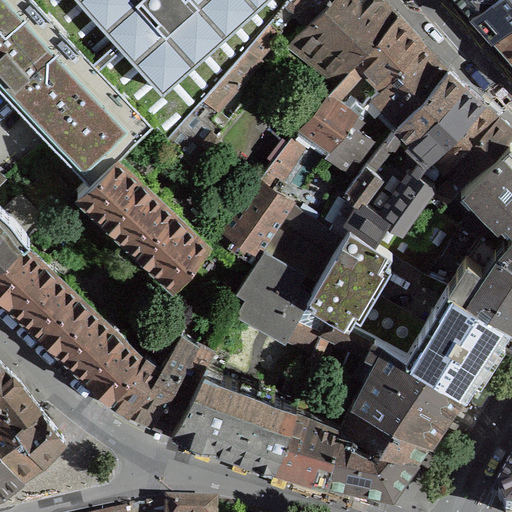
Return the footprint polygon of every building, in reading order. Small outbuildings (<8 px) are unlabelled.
[(37,120),(68,153),(90,176),(116,151),(152,117),(71,29),(42,0),(0,0),(0,74),(3,77),(0,79),(0,80),(25,107),(28,104),(39,117),(37,120)] [(270,16),(284,0),(42,0),(71,29),(152,117),(167,132),(270,16)] [(340,73),(397,11),(387,0),(324,0),(308,18),(307,18),(292,34),(267,67),(278,76),(305,44),(340,73)] [(308,18),(324,0),(284,0),(270,16),(276,22),(293,2),(297,6),(295,8),(298,11),(300,9),(307,18),(308,18)] [(511,0),(481,0),(473,6),(493,29),(493,28),(511,13),(511,0)] [(385,79),(423,39),(397,11),(340,73),(301,121),(313,129),(332,143),(363,103),(356,97),(350,104),(338,96),(367,62),(385,79)] [(511,13),(493,28),(511,50),(511,13)] [(183,154),(193,163),(221,126),(209,115),(262,56),(260,54),(271,41),(283,28),(276,22),(270,16),(167,132),(166,134),(183,154)] [(398,119),(448,66),(423,39),(385,79),(363,103),(332,143),(325,151),(347,168),(372,136),(358,125),(367,114),(364,112),(375,96),(394,116),(398,119)] [(412,134),(464,81),(448,66),(398,119),(394,123),(377,144),(378,145),(366,161),(373,166),(404,126),(412,134)] [(431,152),(483,99),(464,81),(412,134),(426,148),(407,173),(391,162),(383,173),(363,203),(346,189),(340,185),(319,219),(343,235),(350,224),(373,238),(387,216),(401,226),(421,199),(434,180),(418,169),(431,152)] [(457,151),(498,112),(483,99),(431,152),(444,165),(457,151)] [(508,136),(511,131),(511,124),(498,112),(457,151),(466,159),(432,194),(442,203),(508,136)] [(292,202),(275,190),(313,129),(301,121),(221,226),(235,236),(232,242),(241,248),(245,242),(260,252),(292,202)] [(480,233),(511,202),(511,140),(508,136),(442,203),(440,206),(459,219),(480,233)] [(90,176),(78,188),(127,234),(163,195),(116,151),(90,176)] [(0,256),(24,237),(78,188),(90,176),(68,153),(4,207),(0,201),(0,181),(6,176),(0,170),(0,256)] [(363,203),(383,173),(373,166),(366,161),(346,189),(363,203)] [(163,195),(127,234),(175,279),(209,239),(163,195)] [(292,202),(260,252),(236,287),(246,293),(237,307),(280,331),(276,337),(282,341),(286,335),(296,317),(308,295),(311,291),(297,284),(304,272),(318,279),(343,235),(319,219),(292,202)] [(511,253),(511,202),(480,233),(511,253)] [(392,249),(425,270),(459,219),(440,206),(417,236),(401,226),(387,216),(373,238),(392,249)] [(308,295),(356,323),(373,294),(367,290),(379,270),(384,273),(391,262),(386,259),(392,249),(373,238),(350,224),(343,235),(318,279),(311,291),(308,295)] [(448,281),(509,317),(511,312),(511,253),(480,233),(448,281)] [(0,286),(57,340),(93,302),(24,237),(0,256),(0,286)] [(475,369),(481,373),(488,362),(496,350),(490,346),(509,317),(448,281),(422,323),(373,294),(356,323),(466,384),(475,369)] [(188,289),(165,317),(167,319),(179,327),(183,322),(174,317),(182,306),(189,311),(203,293),(192,285),(189,290),(188,289)] [(448,410),(466,384),(356,323),(308,295),(296,317),(322,330),(315,348),(303,381),(294,403),(308,409),(335,336),(335,334),(371,351),(357,377),(362,380),(360,385),(353,398),(431,435),(433,434),(448,410)] [(113,394),(144,350),(93,302),(57,340),(113,394)] [(296,317),(286,335),(315,348),(322,330),(296,317)] [(167,349),(130,405),(142,411),(152,416),(197,340),(179,327),(167,319),(152,339),(162,346),(167,349)] [(197,340),(152,416),(164,420),(172,424),(215,348),(227,326),(218,321),(206,345),(197,340)] [(156,354),(147,347),(144,350),(113,394),(121,399),(130,405),(167,349),(162,346),(156,354)] [(230,355),(215,348),(172,424),(235,447),(258,386),(220,372),(230,355)] [(0,378),(11,370),(0,358),(0,378)] [(39,404),(18,377),(11,370),(0,378),(0,405),(15,423),(39,404)] [(286,375),(279,394),(258,386),(235,447),(274,461),(294,403),(303,381),(286,375)] [(409,467),(417,456),(431,435),(353,398),(341,423),(328,477),(392,490),(409,467)] [(328,477),(341,423),(308,409),(294,403),(274,461),(294,468),(328,477)] [(15,423),(43,459),(65,437),(39,404),(15,423)] [(0,442),(22,473),(31,467),(43,459),(15,423),(0,405),(0,442)] [(22,473),(0,442),(0,490),(3,489),(22,473)] [(506,511),(511,511),(511,470),(499,496),(506,511)] [(158,503),(152,505),(153,511),(157,511),(158,511),(159,511),(215,511),(216,504),(168,503),(158,503)]
